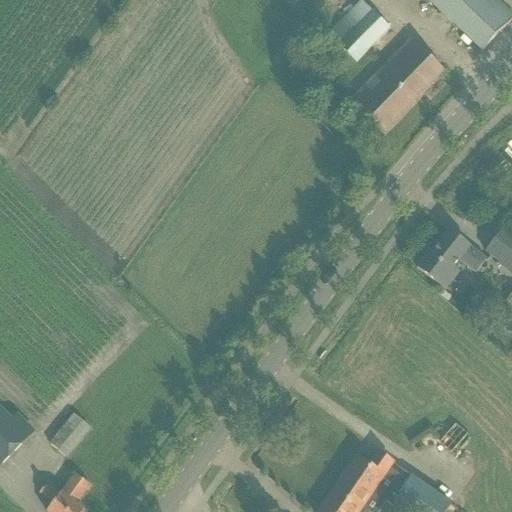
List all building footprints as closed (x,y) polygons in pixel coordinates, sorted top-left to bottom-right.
[(511,20),(511,15),(500,4),(496,0),(430,0),(428,2),(467,39),(481,53),(511,20)] [(367,54),(390,31),(360,1),(338,25),(367,54)] [(352,101),(382,129),(385,132),(444,72),(412,40),(352,101)] [(511,236),(511,237),(502,229),(484,253),(499,264),(497,266),(511,277),(511,236)] [(476,274),(486,261),(469,247),(450,232),(434,254),(430,251),(416,269),(437,285),(449,270),(450,271),(458,260),(476,274)] [(0,409),(0,466),(24,442),(7,425),(11,421),(0,409)] [(73,416),(49,445),(66,459),(90,430),(73,416)] [(467,435),(454,425),(439,443),(452,453),(467,435)] [(356,459),(346,474),(392,506),(393,505),(403,511),(446,511),(451,505),(411,478),(399,469),(379,455),(369,468),(356,459)] [(346,474),(319,511),(369,511),(379,499),(392,507),(392,506),(346,474)] [(90,487),(75,475),(61,493),(48,484),(42,493),(56,504),(49,511),(83,511),(84,511),(76,505),(90,487)]
